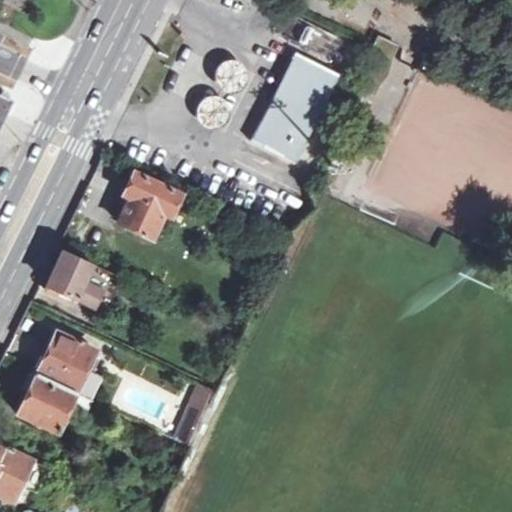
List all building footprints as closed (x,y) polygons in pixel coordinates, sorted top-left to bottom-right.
[(471,0),(445,0),(470,12),(475,2),(471,0)] [(374,45),(376,46),(380,49),(361,89),(375,95),(379,86),(392,57),(394,54),(398,46),(392,43),(382,38),(378,36),(374,45)] [(295,52),(293,58),(294,59),(252,141),(294,163),(339,75),(295,52)] [(210,73),(211,87),(222,96),(236,95),(245,84),(244,70),(233,60),(219,62),(210,73)] [(189,107),(190,121),(201,131),(215,129),(224,118),(223,104),(212,95),(198,96),(189,107)] [(0,120),(9,102),(0,97),(0,120)] [(133,172),(123,194),(131,197),(119,223),(152,239),(164,213),(171,216),(181,194),(144,177),(133,172)] [(63,250),(47,284),(54,287),(51,293),(56,295),(59,290),(94,306),(102,290),(83,282),(91,264),(63,250)] [(91,264),(83,282),(102,290),(94,306),(109,313),(125,278),(119,276),(91,264)] [(240,333),(231,329),(226,337),(236,342),(240,333)] [(56,331),(36,373),(77,392),(92,400),(103,376),(88,369),(96,350),(56,331)] [(17,413),(57,432),(77,392),(36,373),(17,413)] [(198,389),(195,396),(206,401),(209,394),(198,389)] [(182,423),(175,437),(186,443),(193,427),(182,423)] [(0,493),(13,500),(33,459),(0,443),(0,493)]
